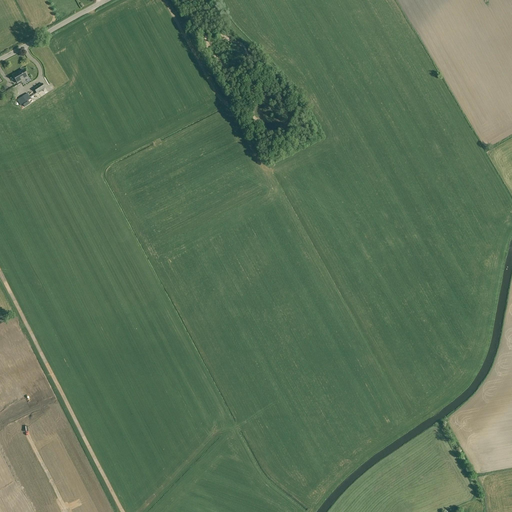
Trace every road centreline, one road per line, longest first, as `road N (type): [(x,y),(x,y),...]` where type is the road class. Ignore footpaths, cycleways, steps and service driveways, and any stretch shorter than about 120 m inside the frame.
road 1 (track): [(264,165),(278,157),(302,91),(223,0)]
road 2 (track): [(264,165),(164,0)]
road 3 (unclassified): [(0,59),(107,0)]
